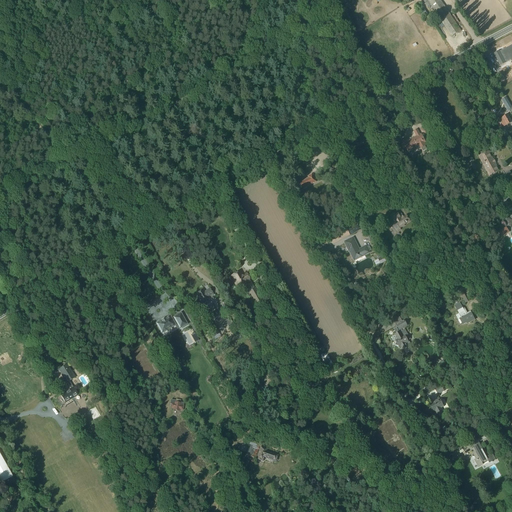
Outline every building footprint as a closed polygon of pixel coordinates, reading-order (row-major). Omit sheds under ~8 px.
[(439,0),(422,0),(427,7),(430,5),(451,36),(460,31),(439,0)] [(498,48),(490,52),(492,55),(493,54),(498,63),(503,60),(499,52),(499,51),(498,48)] [(505,80),(500,72),(498,74),(496,75),(500,83),(505,80)] [(502,99),(508,110),(511,107),(506,97),(502,99)] [(499,120),(498,120),(502,128),(503,127),(506,126),(508,128),(511,125),(511,124),(511,123),(507,115),(499,120)] [(407,141),(400,144),(406,154),(412,150),(412,149),(419,145),(423,152),(426,150),(424,146),(426,146),(424,143),(425,143),(421,135),(420,135),(417,130),(414,132),(416,136),(408,142),(407,141)] [(454,140),(446,144),(449,149),(451,148),(457,144),(454,140)] [(457,144),(451,148),(458,161),(464,157),(457,144)] [(488,152),(479,157),(489,175),(498,171),(488,152)] [(468,155),(464,157),(458,161),(466,175),(476,168),(468,155)] [(511,176),(509,172),(497,179),(501,185),(511,178),(511,176)] [(309,179),(300,183),(303,189),(316,183),(312,175),(308,177),(309,179)] [(511,180),(502,186),(506,192),(511,188),(511,180)] [(404,225),(410,221),(406,216),(401,219),(397,212),(393,215),(394,217),(392,218),(394,222),(390,225),(393,231),(394,231),(395,233),(400,230),(399,228),(404,225)] [(356,225),(347,230),(350,235),(359,231),(356,225)] [(504,239),(511,232),(508,228),(501,234),(504,239)] [(382,239),(379,240),(391,262),(395,260),(382,239)] [(359,251),(353,240),(346,243),(347,244),(346,244),(350,251),(355,260),(361,257),(361,256),(368,253),(366,248),(359,251)] [(383,256),(377,258),(380,263),(385,261),(385,260),(387,259),(385,255),(383,256)] [(404,269),(398,273),(404,284),(413,277),(407,269),(405,270),(404,269)] [(240,271),(231,277),(237,288),(242,285),(244,289),(246,288),(257,305),(263,302),(255,288),(254,289),(251,283),(251,284),(249,280),(250,279),(246,274),(242,276),(240,271)] [(441,286),(434,291),(439,298),(446,293),(441,286)] [(203,290),(195,295),(201,303),(203,306),(207,304),(205,301),(208,298),(208,297),(212,294),(209,289),(207,291),(205,292),(203,290)] [(267,302),(261,305),(266,314),(271,311),(267,302)] [(459,304),(454,306),(459,314),(460,314),(462,318),(459,320),(463,325),(466,323),(467,325),(475,320),(470,312),(467,314),(465,312),(464,312),(459,304)] [(286,306),(281,309),(284,315),(289,312),(286,306)] [(161,322),(157,324),(162,333),(175,326),(174,325),(177,323),(180,328),(186,325),(180,314),(174,318),(174,319),(172,320),(170,317),(165,319),(161,321),(161,322)] [(209,319),(203,323),(213,340),(219,336),(209,319)] [(399,331),(407,326),(404,321),(396,325),(399,331)] [(400,332),(395,335),(397,340),(395,341),(396,343),(395,346),(398,347),(399,348),(401,347),(402,350),(411,346),(408,342),(407,341),(410,340),(407,335),(406,335),(403,331),(400,333),(400,332)] [(45,351),(35,355),(40,365),(46,363),(43,356),(46,354),(45,351)] [(256,356),(250,360),(254,368),(255,367),(262,364),(256,356)] [(71,389),(56,398),(61,406),(78,395),(69,382),(75,378),(67,365),(59,370),(67,383),(71,389)] [(55,377),(51,380),(56,389),(60,386),(55,377)] [(259,382),(243,389),(246,397),(254,394),(256,399),(264,395),(259,382)] [(441,386),(435,390),(438,395),(444,392),(441,386)] [(171,400),(170,404),(171,404),(170,408),(173,409),(173,410),(179,411),(179,410),(183,411),(184,403),(181,403),(180,403),(176,403),(176,401),(171,400)] [(430,407),(429,407),(432,412),(433,411),(434,412),(435,411),(437,415),(442,412),(440,409),(443,407),(439,400),(430,405),(430,407)] [(476,440),(467,445),(473,455),(472,455),(472,456),(472,457),(472,458),(473,458),(474,458),(475,457),(476,459),(474,460),(478,468),(483,465),(482,463),(487,460),(488,462),(489,464),(496,460),(492,454),(486,458),(482,451),(483,450),(478,442),(489,436),(487,432),(475,438),(476,440)] [(260,447),(256,459),(262,461),(263,456),(270,459),(270,460),(275,461),(276,456),(265,452),(265,449),(260,447)] [(0,483),(12,476),(0,454),(0,483)]
